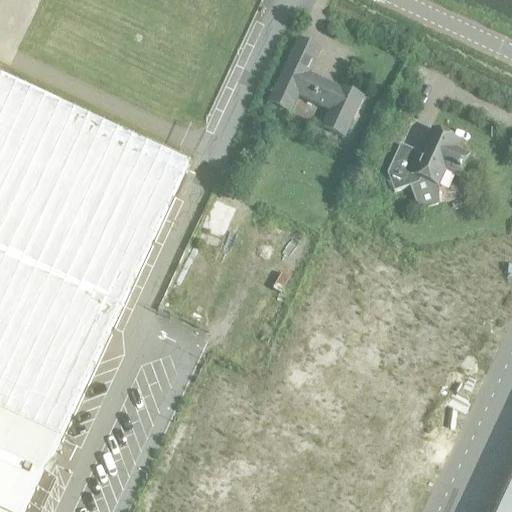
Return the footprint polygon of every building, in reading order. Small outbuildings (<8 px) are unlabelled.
[(340,92),(320,82),(319,83),(320,83),(318,86),(306,81),(320,51),(317,50),(317,52),(301,44),(301,43),(299,42),(270,104),(290,114),(298,97),(331,112),(323,129),(344,139),(362,100),(341,90),(340,92)] [(0,414),(60,442),(187,167),(188,165),(0,77),(0,414)] [(458,144),(433,132),(422,156),(420,156),(411,152),(412,152),(411,151),(410,152),(402,148),(402,147),(401,147),(387,176),(394,194),(411,187),(421,214),(438,208),(438,188),(445,171),(458,177),(468,157),(455,151),(458,144)] [(213,201),(200,230),(222,240),(235,211),(213,201)] [(0,511),(26,511),(60,442),(0,414),(0,511)] [(511,511),(511,483),(498,511),(511,511)]
